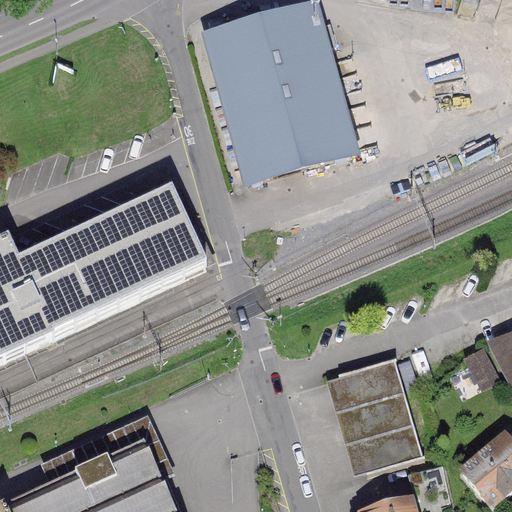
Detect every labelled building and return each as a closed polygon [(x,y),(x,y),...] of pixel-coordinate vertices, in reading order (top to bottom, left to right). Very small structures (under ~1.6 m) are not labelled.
[(322,9),(208,39),(248,189),(362,158),(322,9)] [(0,366),(207,271),(172,195),(19,267),(9,245),(0,249),(0,366)] [(511,339),(492,346),(511,383),(511,339)] [(499,383),(485,356),(470,363),(484,391),(499,383)] [(427,463),(398,364),(340,381),(369,480),(427,463)] [(511,449),(506,442),(464,476),(493,511),(494,511),(511,497),(511,449)] [(173,511),(145,451),(10,511),(173,511)]
